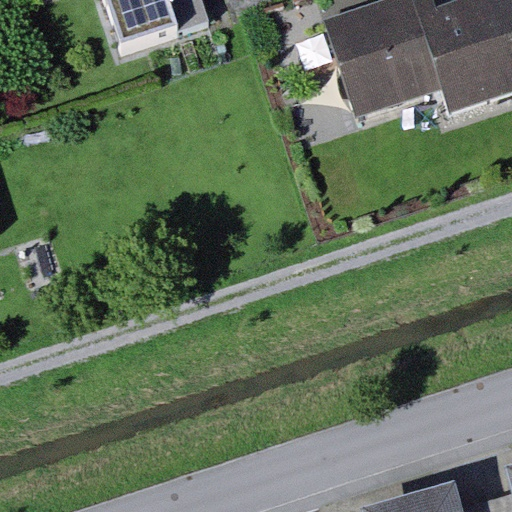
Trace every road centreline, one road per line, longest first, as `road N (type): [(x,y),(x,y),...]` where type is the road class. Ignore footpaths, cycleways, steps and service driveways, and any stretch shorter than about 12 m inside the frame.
road 1 (track): [(511,202),(0,371)]
road 2 (residential): [(511,402),(181,511)]
